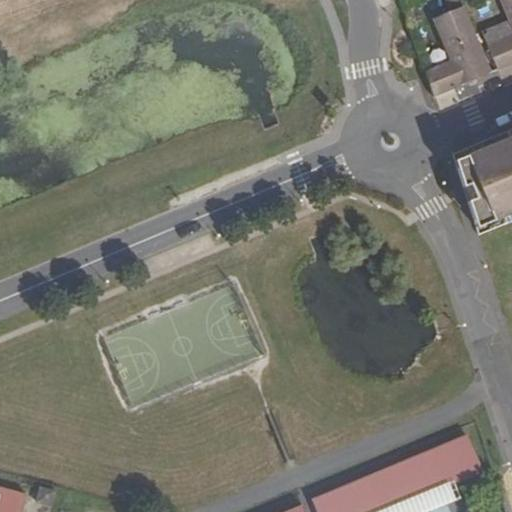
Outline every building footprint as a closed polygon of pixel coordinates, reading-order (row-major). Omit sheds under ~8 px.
[(511,36),(487,47),(497,71),(511,64),(511,0),(507,0),(511,12),(511,36)] [(511,12),(507,0),(500,0),(511,28),(511,12)] [(451,62),(423,74),(433,98),(490,73),(463,7),(439,17),(457,60),(451,62)] [(439,17),(433,20),(451,62),(457,60),(439,17)] [(511,136),(454,161),(478,236),(511,221),(511,136)] [(467,436),(314,501),(319,511),(387,511),(445,488),(482,472),(467,436)] [(430,511),(451,504),(445,488),(387,511),(430,511)] [(0,511),(21,511),(25,498),(0,491),(0,511)]
